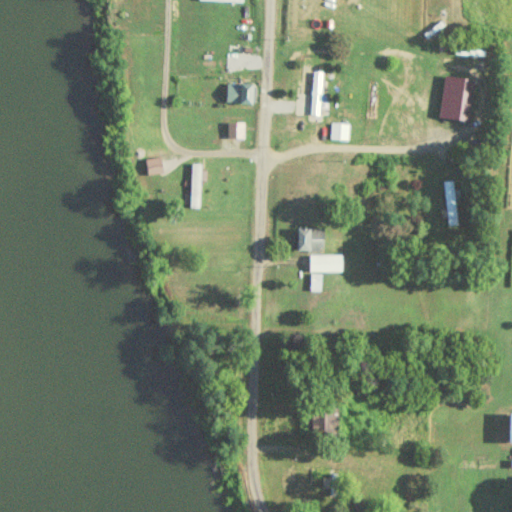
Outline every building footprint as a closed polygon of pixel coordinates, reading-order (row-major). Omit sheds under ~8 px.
[(467,43),(450,41),(447,62),(463,64),(467,43)] [(319,63),(300,63),(300,95),(319,95),(319,63)] [(225,101),(250,101),(250,84),(225,84),(225,101)] [(470,89),(453,87),(450,118),(467,120),(470,89)] [(305,115),(323,116),(324,98),(306,97),(305,115)] [(242,139),(242,116),(225,116),(225,139),(242,139)] [(346,138),(346,122),(330,122),(330,138),(346,138)] [(143,158),(146,174),(161,170),(158,155),(143,158)] [(190,162),(190,206),(198,206),(198,162),(190,162)] [(445,179),(445,222),(453,222),(453,179),(445,179)] [(294,249),(321,250),(322,226),(295,226),(294,249)] [(339,270),(339,253),(308,253),(308,270),(339,270)] [(308,287),(316,289),(319,280),(310,278),(308,287)] [(308,291),(317,293),(319,284),(311,282),(308,291)] [(335,404),(309,403),(308,431),(334,432),(335,404)] [(333,492),(333,466),(303,466),(303,492),(333,492)]
